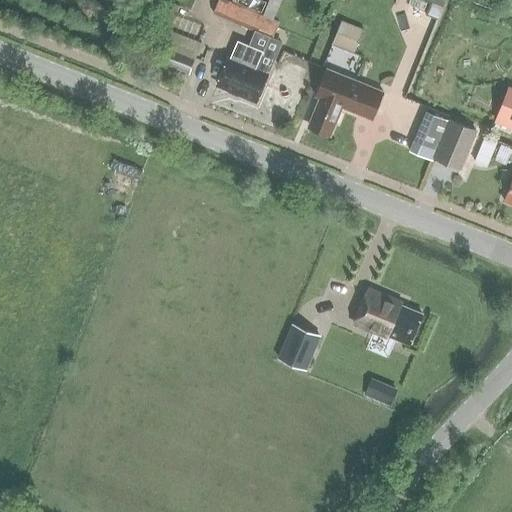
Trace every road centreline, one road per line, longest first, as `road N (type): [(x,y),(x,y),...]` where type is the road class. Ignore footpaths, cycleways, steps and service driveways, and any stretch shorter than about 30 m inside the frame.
road 1 (tertiary): [(511,261),(0,60)]
road 2 (tertiary): [(386,511),(443,436),(511,365)]
